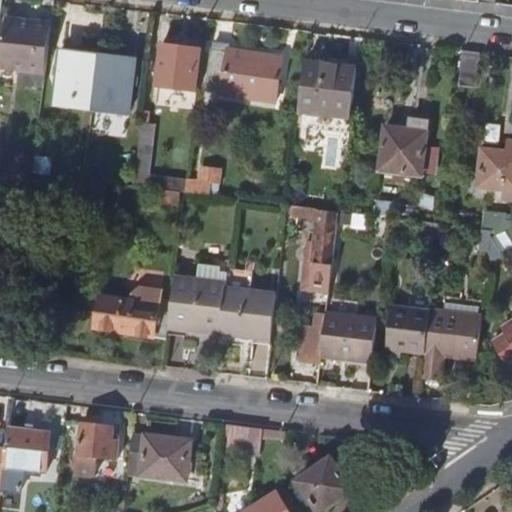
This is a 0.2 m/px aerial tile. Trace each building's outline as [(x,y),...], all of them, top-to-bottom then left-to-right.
[(1,66),(46,72),(51,24),(6,19),(1,66)] [(203,47),(163,42),(161,67),(159,67),(156,86),(195,90),(198,71),(201,71),(203,47)] [(477,87),(482,53),(465,50),(460,84),(477,87)] [(58,103),(94,108),(100,57),(64,52),(62,70),(56,69),(55,76),(61,77),(58,103)] [(227,57),(214,56),(208,95),(274,103),(280,61),(228,53),(227,57)] [(138,61),(100,57),(94,108),(91,133),(128,138),(134,85),(139,86),(140,79),(135,79),(138,61)] [(359,67),(307,60),(301,112),(352,118),(359,67)] [(429,132),(387,127),(382,170),(424,176),(429,132)] [(511,189),(511,150),(509,150),(485,147),(480,186),(511,189)] [(152,157),(140,154),(138,175),(150,176),(152,157)] [(37,159),(36,170),(51,172),(53,160),(37,159)] [(313,283),(331,286),(341,211),(323,209),(319,231),(290,227),(286,257),(316,262),(313,283)] [(491,241),(492,230),(473,228),(472,239),(481,240),(491,241)] [(491,260),(506,258),(494,238),(491,260)] [(489,248),(491,241),(481,240),(481,248),(489,248)] [(201,278),(178,274),(173,314),(171,325),(222,332),(228,286),(228,282),(230,272),(223,271),(223,266),(203,263),(201,278)] [(279,292),(228,286),(222,332),(273,338),(279,292)] [(156,312),(159,290),(138,288),(131,294),(130,302),(100,299),(98,309),(93,311),(92,316),(97,321),(96,330),(170,340),(171,325),(173,314),(160,312),(156,312)] [(390,349),(427,354),(432,312),(394,308),(390,349)] [(447,350),(479,354),(484,316),(433,310),(432,312),(427,354),(424,380),(443,381),(446,357),(447,350)] [(380,320),(328,313),(326,331),(323,357),(375,363),(380,320)] [(511,322),(502,329),(503,331),(491,340),(506,361),(511,356),(511,322)] [(303,362),(322,365),(323,357),(326,331),(305,329),(303,362)] [(446,357),(479,361),(479,354),(447,350),(446,357)] [(261,443),(262,428),(225,424),(223,439),(261,443)] [(117,429),(85,425),(79,475),(98,477),(100,459),(119,461),(122,443),(116,442),(117,429)] [(52,432),(10,427),(8,442),(6,462),(5,468),(47,473),(52,432)] [(193,442),(148,436),(143,475),(189,481),(193,442)] [(0,440),(0,461),(6,462),(8,442),(0,440)] [(355,489),(334,457),(302,480),(323,511),(355,489)] [(292,511),(279,490),(260,501),(266,511),(292,511)]
